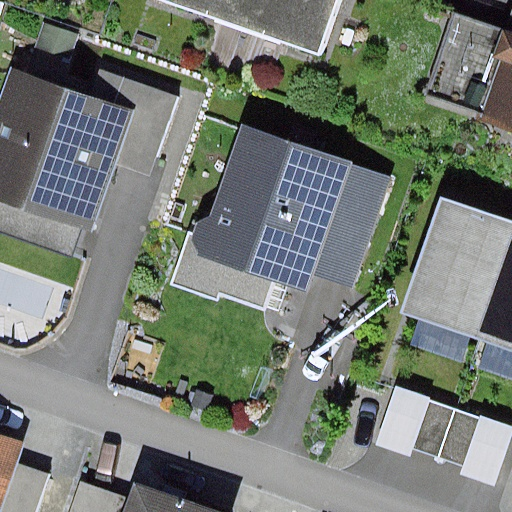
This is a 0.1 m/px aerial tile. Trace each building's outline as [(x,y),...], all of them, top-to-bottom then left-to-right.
[(183,0),(340,53),(358,0),(183,0)] [(511,29),(477,17),(450,96),(511,117),(511,29)] [(150,110),(33,72),(0,174),(0,192),(112,229),(150,110)] [(395,181),(273,138),(244,219),(215,228),(229,278),(280,296),(290,266),(325,278),(331,261),(362,272),(395,181)] [(511,219),(475,208),(441,318),(511,340),(511,219)] [(511,432),(411,397),(395,443),(511,484),(511,432)] [(0,511),(48,511),(60,479),(36,471),(45,445),(0,429),(0,511)] [(165,511),(157,511),(91,489),(82,511),(239,511),(173,489),(165,511)]
